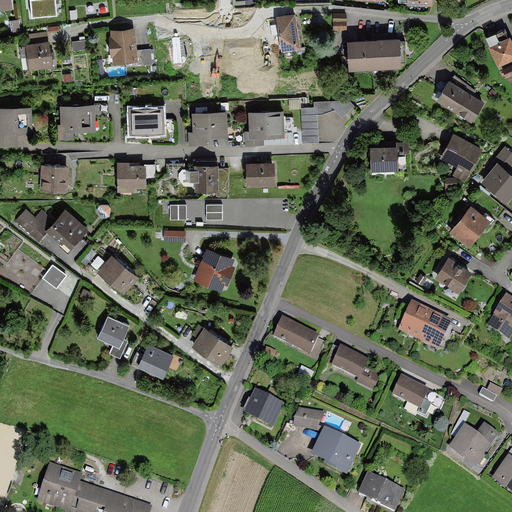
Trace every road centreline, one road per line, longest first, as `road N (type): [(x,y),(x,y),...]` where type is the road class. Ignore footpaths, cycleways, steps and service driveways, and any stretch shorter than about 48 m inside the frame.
road 1 (residential): [(340,150),(30,145)]
road 2 (residential): [(511,415),(270,298)]
road 3 (residential): [(0,345),(123,381),(220,421)]
road 4 (residential): [(459,29),(340,150)]
road 5 (residential): [(459,29),(444,19),(295,9)]
road 6 (residential): [(340,150),(270,298)]
road 7 (residential): [(270,298),(220,421)]
